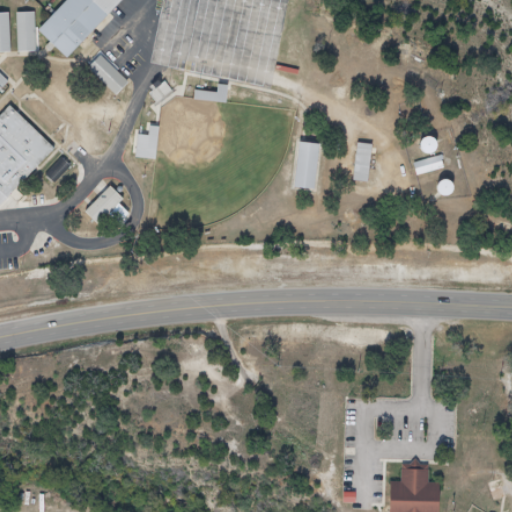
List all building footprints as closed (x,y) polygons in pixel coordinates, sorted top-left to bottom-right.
[(65,0),(36,29),(64,59),(124,0),(65,0)] [(16,12),(17,55),(36,54),(35,12),(16,12)] [(0,13),(0,52),(10,52),(8,13),(0,13)] [(100,54),(86,70),(115,97),(130,81),(100,54)] [(0,92),(9,83),(0,74),(0,92)] [(228,103),(229,86),(219,86),(218,94),(196,92),(195,101),(228,103)] [(7,106),(0,112),(0,201),(2,203),(53,153),(7,106)] [(159,127),(147,126),(147,132),(135,132),(135,159),(158,160),(159,127)] [(316,192),(321,145),(297,142),(292,190),(316,192)] [(444,171),(443,159),(416,162),(417,174),(444,171)] [(125,201),(111,188),(87,213),(100,226),(125,201)] [(408,477),(408,489),(395,489),(395,511),(445,511),(445,491),(437,491),(437,477),(408,477)] [(489,485),(496,504),(507,501),(501,481),(489,485)]
